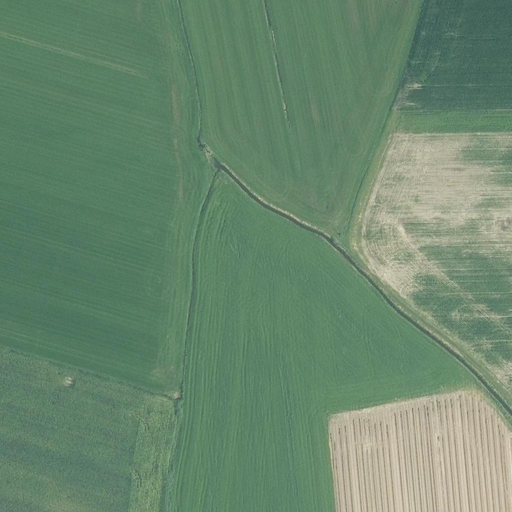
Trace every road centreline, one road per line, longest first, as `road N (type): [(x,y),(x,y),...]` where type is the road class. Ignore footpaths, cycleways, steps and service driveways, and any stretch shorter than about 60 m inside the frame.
road 1 (track): [(410,0),(330,233)]
road 2 (track): [(330,233),(511,399)]
road 3 (track): [(213,148),(195,154),(170,0)]
road 4 (track): [(330,233),(259,189),(213,148)]
